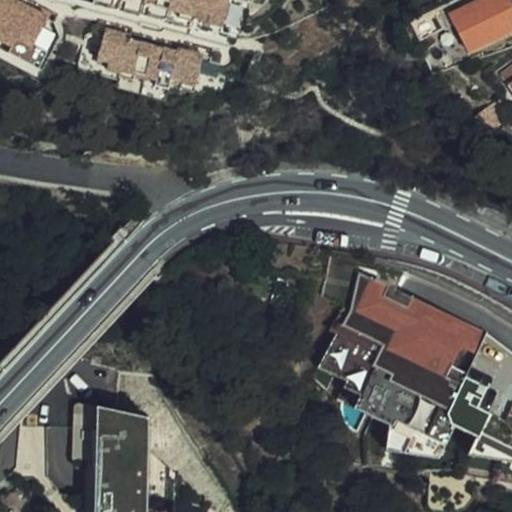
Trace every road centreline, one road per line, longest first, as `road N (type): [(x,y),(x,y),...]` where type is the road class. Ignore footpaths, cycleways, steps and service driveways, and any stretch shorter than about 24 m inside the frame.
road 1 (primary): [(191,214),(291,192),(346,196),(401,209),(511,263)]
road 2 (primary): [(0,397),(121,267),(191,214)]
road 3 (unclassified): [(0,163),(156,185),(191,214)]
